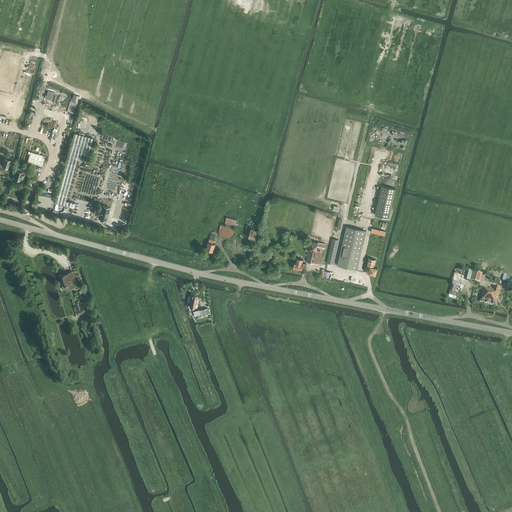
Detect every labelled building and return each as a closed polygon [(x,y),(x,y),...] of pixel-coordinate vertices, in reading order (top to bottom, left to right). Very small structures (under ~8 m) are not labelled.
[(74,132),(66,163),(75,166),(79,153),(88,156),(93,138),(74,132)] [(42,166),(45,156),(30,152),(28,161),(42,166)] [(8,168),(10,160),(4,158),(2,166),(8,168)] [(22,172),(16,170),(14,178),(20,180),(22,172)] [(382,185),(375,215),(389,218),(396,188),(382,185)] [(38,204),(32,202),(31,207),(51,212),(52,207),(45,206),(38,204)] [(106,220),(110,207),(102,205),(101,207),(96,206),(94,213),(99,215),(99,218),(106,220)] [(237,220),(233,219),(226,217),(224,225),(235,227),(237,220)] [(220,224),(219,230),(219,235),(229,237),(233,234),(235,228),(220,224)] [(366,231),(346,226),(337,265),(357,270),(366,231)] [(249,237),(256,238),(258,228),(251,227),(249,237)] [(208,242),(206,249),(213,252),(215,244),(213,243),(214,240),(216,236),(211,234),(209,239),(208,242)] [(333,264),(338,240),(332,238),(327,263),(333,264)] [(229,256),(238,259),(243,243),(234,240),(229,256)] [(322,251),(319,251),(318,251),(319,246),(325,248),(326,244),(310,240),(308,248),(309,249),(306,261),(320,264),(321,258),(322,251)] [(250,256),(252,251),(247,249),(243,259),(246,261),(250,256)] [(297,258),(296,262),(295,262),(294,268),(301,270),(302,267),(304,268),(304,267),(306,267),(307,264),(302,263),(303,259),(297,258)] [(368,258),(366,269),(369,269),(368,273),(375,274),(377,267),(374,266),(376,259),(368,258)] [(76,286),(71,272),(59,276),(60,280),(63,280),(64,284),(62,285),(63,290),(76,286)] [(473,272),(471,281),(480,283),(482,275),(473,272)] [(452,285),(452,286),(449,294),(455,296),(456,293),(454,293),(456,287),(458,287),(459,283),(453,282),(452,285)] [(493,290),(483,287),(480,302),(497,306),(498,300),(499,298),(501,288),(494,286),(493,290)] [(196,295),(192,294),(191,296),(188,296),(187,301),(190,301),(189,307),(194,308),(196,295)] [(209,314),(206,308),(192,311),(193,316),(201,314),(201,316),(205,315),(205,314),(209,314)] [(92,329),(86,331),(88,335),(89,334),(90,337),(89,337),(90,341),(96,339),(95,336),(94,332),(93,332),(92,329)]
